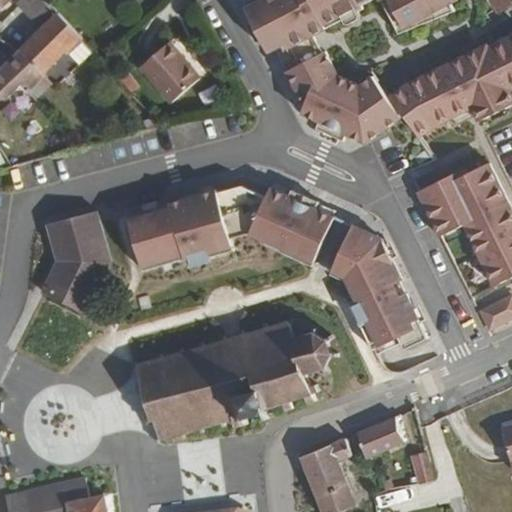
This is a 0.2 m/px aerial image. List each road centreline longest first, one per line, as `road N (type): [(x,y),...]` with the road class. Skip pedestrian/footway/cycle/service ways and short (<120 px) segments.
road 1 (residential): [(276,143),(31,204),(0,327)]
road 2 (residential): [(276,143),(381,198),(468,377)]
road 3 (residential): [(298,511),(299,437),(468,377)]
road 4 (residential): [(215,0),(269,96),(276,143)]
